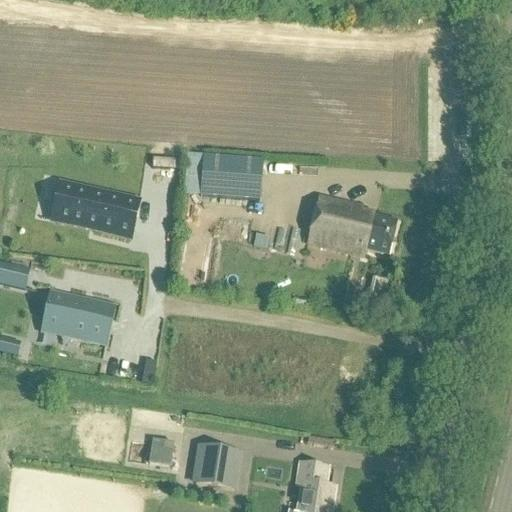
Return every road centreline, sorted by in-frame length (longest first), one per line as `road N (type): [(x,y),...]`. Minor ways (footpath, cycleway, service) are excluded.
road 1 (unclassified): [(437,511),(496,247),(506,149),(506,0)]
road 2 (track): [(472,356),(159,312),(160,228)]
